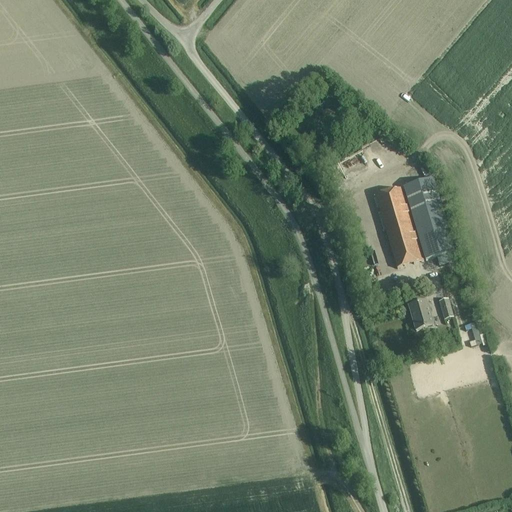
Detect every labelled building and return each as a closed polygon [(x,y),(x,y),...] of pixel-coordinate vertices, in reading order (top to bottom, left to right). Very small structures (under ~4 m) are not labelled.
[(324,94),(316,102),(321,106),(328,98),(324,94)] [(402,191),(423,263),(452,254),(430,182),(402,191)] [(375,199),(397,271),(421,264),(399,191),(375,199)] [(448,302),(440,305),(445,321),(452,319),(448,302)] [(434,328),(427,304),(409,310),(416,333),(434,328)] [(468,321),(469,330),(479,328),(478,320),(468,321)]
